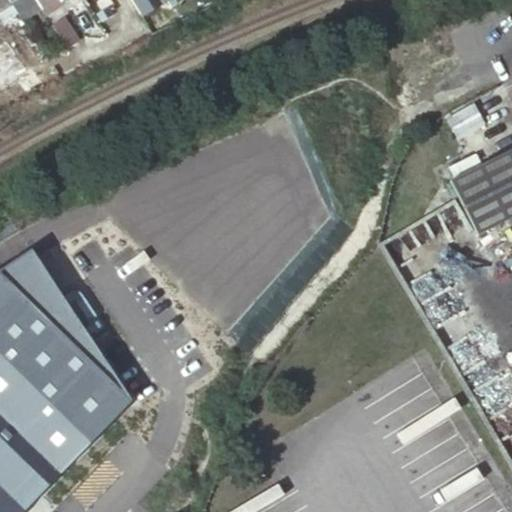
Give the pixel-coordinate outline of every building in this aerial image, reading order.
[(0,0),(0,8),(9,3),(8,1),(7,0),(0,0)] [(20,22),(40,10),(34,0),(10,0),(8,1),(9,3),(20,22)] [(40,10),(56,0),(34,0),(40,10)] [(127,0),(138,18),(164,2),(167,0),(127,0)] [(55,79),(74,68),(70,61),(65,53),(46,64),(55,79)] [(511,151),(450,182),(473,227),(511,207),(511,151)] [(0,511),(13,511),(126,398),(29,252),(0,275),(0,511)]
